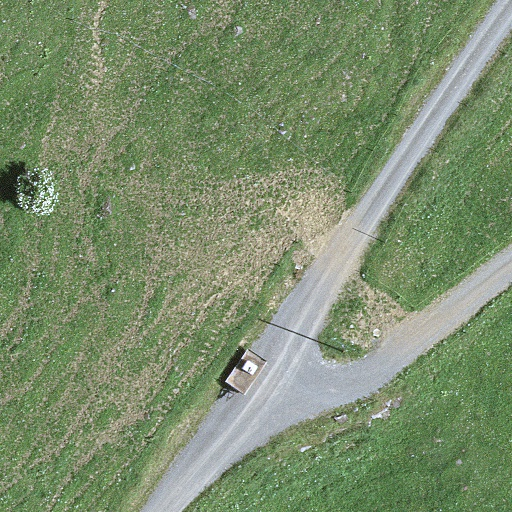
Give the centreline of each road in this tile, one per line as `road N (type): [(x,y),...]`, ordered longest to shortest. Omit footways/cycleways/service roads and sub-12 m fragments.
road 1 (track): [(501,0),(283,354)]
road 2 (track): [(283,354),(332,371),(511,248)]
road 3 (track): [(283,354),(161,511)]
